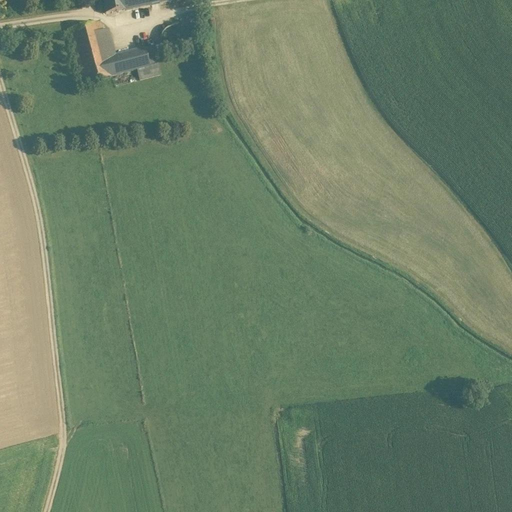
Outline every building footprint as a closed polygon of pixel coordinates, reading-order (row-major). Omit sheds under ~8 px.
[(101,0),(104,14),(124,10),(121,0),(101,0)] [(121,0),(124,10),(160,4),(167,2),(166,0),(121,0)] [(96,24),(67,31),(82,85),(110,78),(105,59),(98,32),(98,31),(96,24)] [(186,46),(187,41),(186,36),(183,31),(179,28),(174,27),(169,28),(164,31),(161,36),(160,41),(161,46),(164,51),(169,54),(174,55),(179,54),(183,51),(186,46)] [(107,30),(98,32),(105,59),(114,57),(107,30)] [(114,57),(105,59),(110,78),(136,71),(139,82),(161,76),(153,47),(114,57)]
